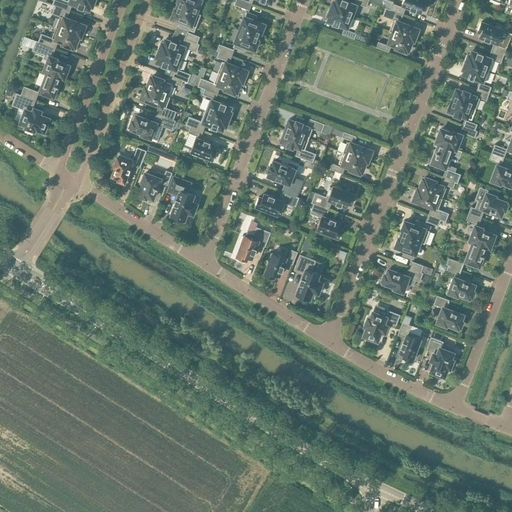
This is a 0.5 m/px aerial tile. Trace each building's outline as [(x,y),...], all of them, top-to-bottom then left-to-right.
[(94,0),(68,0),(68,1),(65,0),(53,0),(52,5),(55,6),(69,11),(72,3),(78,6),(78,7),(83,9),(84,8),(89,10),(90,6),(92,6),(94,0)] [(197,12),(201,0),(178,0),(178,1),(179,1),(177,6),(197,12)] [(249,10),(251,4),(241,0),(235,0),(234,5),(248,10),(249,10)] [(331,8),(354,17),(358,7),(356,6),(356,5),(347,2),(348,1),(345,0),(335,0),(335,2),(333,1),(331,8)] [(385,0),(384,0),(382,6),(389,8),(392,2),(389,1),(385,0)] [(423,8),(426,9),(429,0),(428,0),(403,0),(402,4),(411,8),(410,9),(415,11),(416,10),(421,12),(423,8)] [(511,12),(511,11),(511,0),(500,0),(508,3),(504,12),(511,14),(511,12)] [(385,8),(403,14),(405,8),(404,8),(393,3),(390,9),(386,8),(385,8)] [(81,37),(85,26),(83,25),(65,18),(66,16),(67,17),(69,11),(55,6),(52,13),(60,16),(56,27),(81,37)] [(180,27),(194,32),(201,14),(197,12),(177,6),(176,10),(175,9),(171,18),(182,22),(180,27)] [(331,8),(328,16),(330,16),(328,20),(333,22),(333,24),(338,26),(339,24),(347,28),(347,27),(350,28),(354,17),(331,8)] [(400,20),(403,14),(385,8),(382,16),(393,20),(389,31),(414,40),(418,30),(416,29),(417,29),(398,21),(399,19),(400,20)] [(259,37),(259,36),(260,33),(261,33),(265,24),(254,20),(256,15),(246,12),(240,29),(259,37)] [(495,27),(481,22),(478,31),(481,32),(479,36),(485,38),(484,39),(489,41),(490,40),(499,43),(503,31),(502,30),(502,28),(496,26),(495,27)] [(41,33),(38,41),(55,48),(57,42),(56,42),(56,40),(63,43),(63,44),(73,48),(73,46),(75,47),(79,36),(81,37),(56,27),(52,38),(41,33)] [(342,34),(354,39),(356,33),(345,29),(344,28),(342,34)] [(240,29),(233,47),(242,51),(244,46),(255,50),(258,41),(257,41),(259,37),(240,29)] [(396,48),(406,52),(406,50),(408,51),(412,40),(414,41),(414,40),(389,31),(393,33),(388,43),(397,46),(396,48)] [(185,38),(197,43),(200,37),(188,32),(185,38)] [(183,59),(187,48),(196,52),(199,44),(197,43),(185,38),(182,46),(176,43),(176,42),(171,40),(171,42),(165,40),(164,44),(162,43),(159,50),(183,59)] [(55,48),(38,41),(36,40),(32,50),(45,55),(43,59),(48,60),(44,71),(47,72),(61,78),(64,79),(65,77),(67,72),(69,65),(56,60),(56,59),(52,57),(55,48)] [(388,52),(390,46),(378,42),(376,47),(388,52)] [(217,50),(219,51),(231,56),(234,49),(233,49),(219,44),(217,50)] [(491,50),(504,55),(506,49),(495,44),(494,44),(491,50)] [(206,49),(200,47),(198,52),(204,55),(206,49)] [(157,62),(162,64),(162,65),(167,67),(167,66),(174,68),(171,76),(183,81),(188,83),(191,74),(179,70),(183,59),(159,50),(157,57),(158,58),(157,62)] [(504,55),(491,50),(489,56),(490,56),(501,61),(504,55)] [(231,56),(219,51),(217,57),(228,61),(228,62),(229,62),(231,56)] [(466,62),(489,71),(493,60),(491,59),(482,55),(483,54),(477,52),(477,53),(472,51),(470,56),(468,55),(466,62)] [(222,61),(218,72),(243,82),(247,71),(245,71),(245,70),(222,61)] [(489,71),(466,62),(463,69),(465,70),(463,74),(468,76),(468,77),(473,79),(474,78),(482,81),(485,81),(489,71)] [(61,78),(47,72),(40,92),(42,92),(42,93),(47,95),(47,94),(55,97),(58,90),(56,89),(61,78)] [(237,92),(241,82),(243,82),(218,72),(214,83),(201,78),(197,86),(205,89),(217,94),(219,88),(219,87),(218,88),(218,87),(218,85),(225,88),(225,90),(235,93),(235,92),(237,92)] [(145,87),(170,97),(166,95),(171,84),(162,81),(163,80),(153,76),(153,77),(151,77),(147,88),(145,87)] [(183,81),(171,76),(169,82),(181,86),(183,81)] [(479,82),(477,88),(489,92),(491,87),(480,82),(479,82)] [(21,95),(35,100),(38,91),(24,86),(21,95)] [(145,87),(141,98),(143,99),(142,99),(159,106),(157,113),(173,120),(176,112),(166,108),(170,97),(145,87)] [(477,88),(475,94),(476,94),(475,96),(468,93),(469,92),(464,90),(463,92),(456,89),(456,90),(455,90),(451,99),(476,109),(480,98),(486,100),(489,92),(477,88)] [(217,94),(205,89),(203,94),(214,99),(215,99),(217,94)] [(35,100),(21,95),(16,93),(12,105),(25,110),(21,122),(20,122),(20,123),(27,125),(26,127),(34,131),(35,128),(45,132),(47,125),(46,125),(49,118),(39,115),(41,111),(32,108),(35,100)] [(451,99),(448,109),(449,109),(448,111),(455,113),(455,114),(460,117),(460,115),(472,120),(476,109),(451,99)] [(205,110),(228,119),(231,112),(229,111),(231,107),(226,105),(226,104),(221,102),(220,103),(212,100),(212,101),(209,100),(205,110)] [(205,110),(201,121),(188,116),(186,124),(203,131),(205,123),(212,126),(211,127),(216,129),(217,128),(222,130),(224,126),(226,126),(228,119),(205,110)] [(132,121),(130,126),(132,127),(131,129),(142,133),(142,135),(158,141),(163,126),(172,130),(176,121),(173,120),(157,113),(153,122),(136,115),(134,121),(132,121)] [(321,132),(324,124),(310,118),(308,124),(309,125),(308,127),(313,129),(321,132)] [(288,120),(284,130),(309,139),(313,129),(308,127),(301,124),(302,123),(297,121),(296,122),(289,119),(289,121),(288,120)] [(463,125),(475,130),(477,124),(466,120),(465,119),(463,125)] [(200,138),(203,131),(186,124),(185,125),(190,127),(188,133),(200,137),(200,138)] [(475,130),(463,125),(460,132),(461,132),(475,137),(477,131),(475,130)] [(454,134),(441,129),(439,135),(438,135),(436,140),(436,142),(462,152),(462,151),(456,149),(461,135),(455,132),(454,134)] [(300,148),(299,150),(298,150),(296,156),(313,162),(316,154),(305,150),(309,139),(284,130),(280,140),(281,140),(281,141),(288,144),(287,145),(292,147),(293,146),(300,148)] [(356,136),(344,132),(342,137),(353,141),(353,142),(354,142),(356,136)] [(199,154),(213,159),(216,151),(213,149),(215,145),(209,143),(210,142),(205,140),(204,141),(195,138),(191,151),(192,151),(192,153),(199,156),(199,154)] [(343,152),(368,162),(372,151),(370,151),(370,150),(347,141),(343,152)] [(462,152),(436,142),(439,143),(435,155),(433,154),(430,162),(438,165),(437,165),(442,167),(443,168),(443,167),(445,168),(450,153),(459,157),(461,152),(462,152)] [(491,153),(503,158),(507,149),(506,148),(506,149),(495,144),(491,153)] [(115,167),(112,176),(119,179),(118,181),(124,183),(128,173),(130,169),(132,163),(134,164),(134,165),(134,164),(133,165),(140,168),(147,151),(137,147),(133,159),(121,154),(119,158),(117,157),(114,167),(115,167)] [(368,162),(343,152),(338,163),(350,168),(350,170),(360,173),(360,172),(362,172),(366,162),(368,162)] [(503,158),(491,153),(489,160),(500,164),(501,164),(503,158)] [(270,166),(267,174),(268,175),(268,176),(286,183),(285,185),(282,191),(299,198),(300,197),(297,196),(299,191),(299,190),(302,181),(292,177),(295,169),(293,169),(294,168),(281,163),(281,164),(273,161),(272,166),(270,166)] [(342,173),(344,168),(343,167),(343,168),(332,163),(330,169),(342,173)] [(511,170),(497,165),(491,180),(500,183),(501,182),(511,186),(511,185),(511,170)] [(446,169),(443,178),(457,183),(461,174),(447,169),(446,169)] [(142,182),(144,182),(139,194),(141,194),(140,196),(146,198),(147,196),(153,199),(159,182),(168,185),(172,173),(166,170),(164,175),(156,172),(154,176),(145,173),(142,182)] [(190,183),(174,177),(169,191),(179,195),(177,199),(176,199),(174,204),(175,205),(171,216),(175,218),(174,219),(181,222),(182,220),(184,221),(187,212),(193,214),(197,204),(191,202),(194,194),(187,192),(190,183)] [(443,178),(440,185),(435,183),(435,181),(425,178),(425,179),(423,179),(419,189),(417,189),(442,199),(447,186),(453,188),(455,183),(457,183),(443,178)] [(315,192),(311,203),(328,209),(332,200),(336,202),(336,203),(341,205),(342,204),(347,206),(348,202),(352,203),(355,195),(341,190),(342,188),(335,185),(334,187),(333,186),(332,188),(330,187),(326,197),(315,192)] [(417,189),(413,200),(415,200),(415,201),(433,208),(432,210),(431,209),(429,215),(441,220),(446,222),(449,213),(438,209),(442,199),(417,189)] [(269,196),(268,196),(264,194),(262,198),(259,197),(255,205),(269,211),(268,213),(275,215),(276,214),(278,214),(278,213),(281,214),(285,204),(296,208),(299,198),(282,191),(279,200),(274,198),(274,197),(269,195),(269,196)] [(481,218),(484,209),(501,215),(503,209),(505,210),(507,204),(505,204),(506,202),(495,198),(495,196),(487,193),(483,202),(478,200),(475,208),(471,206),(468,213),(481,218)] [(325,232),(339,237),(342,229),(339,228),(340,223),(335,221),(335,220),(330,218),(330,219),(325,218),(328,209),(311,203),(313,204),(310,213),(321,218),(316,229),(318,229),(317,231),(324,234),(325,232)] [(478,224),(481,218),(468,213),(466,219),(478,224),(477,224),(478,224)] [(438,226),(441,220),(429,215),(426,222),(427,222),(438,226)] [(403,230),(401,234),(420,242),(424,244),(431,226),(417,220),(416,225),(405,221),(402,230),(403,230)] [(470,240),(490,248),(490,247),(491,247),(493,241),(492,241),(495,235),(481,230),(482,228),(475,226),(470,240)] [(246,260),(247,257),(251,259),(253,253),(254,254),(256,249),(255,248),(257,243),(265,247),(271,232),(256,227),(252,237),(246,235),(245,236),(243,236),(241,243),(242,243),(237,257),(246,260)] [(395,247),(406,251),(404,256),(413,259),(420,242),(401,234),(400,238),(399,238),(395,247)] [(470,240),(470,241),(473,242),(466,261),(467,262),(473,264),(480,267),(483,259),(482,258),(486,247),(490,248),(470,240)] [(293,264),(298,252),(291,249),(287,261),(286,261),(293,264)] [(265,275),(273,278),(275,274),(279,276),(281,271),(282,271),(284,266),(283,266),(286,257),(273,252),(273,254),(271,253),(268,260),(270,261),(265,275)] [(300,254),(294,270),(305,274),(303,279),(302,278),(300,283),(301,284),(296,295),(301,297),(300,299),(307,301),(307,299),(309,300),(312,291),(318,293),(322,283),(316,281),(319,274),(312,271),(316,260),(300,254)] [(448,265),(461,270),(463,263),(462,263),(449,258),(446,264),(448,265)] [(409,267),(421,272),(423,265),(412,261),(411,260),(409,267)] [(458,277),(461,270),(448,265),(446,264),(440,262),(438,269),(457,276),(458,277)] [(409,267),(406,276),(388,269),(386,275),(385,275),(382,280),(384,281),(383,283),(395,287),(394,289),(403,292),(406,283),(413,286),(416,280),(420,282),(423,273),(421,272),(409,267)] [(474,285),(454,277),(449,292),(457,296),(458,294),(469,298),(470,297),(471,297),(474,292),(472,291),(474,285)] [(463,315),(446,308),(449,300),(437,295),(434,304),(443,308),(437,322),(446,325),(447,324),(458,328),(458,326),(460,327),(462,322),(461,321),(463,315)] [(373,312),(370,318),(368,318),(365,326),(367,327),(364,336),(370,339),(371,338),(377,341),(381,331),(385,332),(388,324),(396,327),(400,315),(388,310),(385,317),(374,312),(373,312)] [(412,361),(417,347),(419,348),(421,341),(420,340),(420,338),(419,338),(420,336),(409,331),(411,325),(402,322),(397,334),(406,338),(404,342),(403,342),(401,347),(402,347),(400,353),(404,354),(403,358),(412,361)] [(434,362),(431,371),(437,374),(444,377),(447,368),(450,369),(453,360),(451,359),(453,352),(452,352),(452,353),(441,348),(443,341),(431,337),(426,349),(434,352),(431,360),(434,362)]
